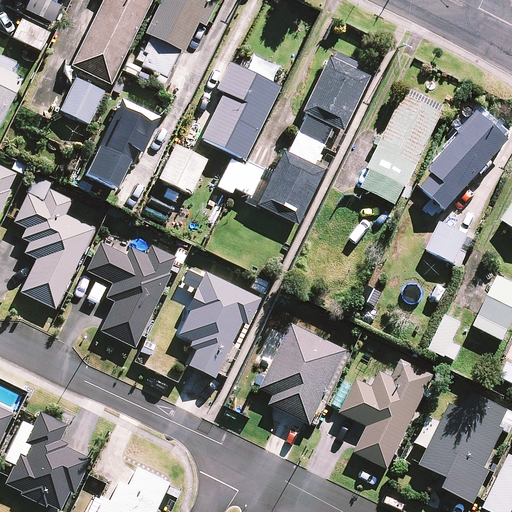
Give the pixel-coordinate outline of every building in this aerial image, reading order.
[(60,7),(46,0),(28,0),(24,10),(52,24),(60,7)] [(150,0),(103,0),(71,67),(109,86),(150,0)] [(216,2),(211,0),(161,0),(144,34),(151,37),(137,63),(167,78),(196,22),(204,26),(216,2)] [(45,32),(21,20),(12,38),(37,50),(45,32)] [(246,163),(234,191),(247,197),(243,204),(258,211),(259,208),(298,226),(323,172),(314,167),(322,149),(333,154),(370,75),(328,56),(302,113),(306,114),(287,155),(282,153),(272,175),(246,163)] [(276,69),(253,58),(246,72),(228,64),(215,90),(222,94),(200,140),(243,160),(278,87),(270,83),(276,69)] [(0,118),(19,78),(0,69),(0,118)] [(103,93),(74,79),(59,111),(88,124),(103,93)] [(443,108),(407,90),(367,170),(369,171),(360,189),(395,206),(443,108)] [(158,118),(122,100),(85,175),(116,190),(129,164),(134,166),(158,118)] [(511,134),(482,108),(427,171),(430,174),(418,188),(445,212),(511,134)] [(205,161),(174,146),(158,180),(189,194),(205,161)] [(0,208),(15,175),(0,168),(0,208)] [(44,202),(27,194),(13,223),(26,229),(21,239),(28,243),(23,254),(36,260),(20,293),(55,310),(93,230),(64,216),(71,202),(49,191),(44,202)] [(511,204),(501,222),(511,229),(511,204)] [(473,241),(440,223),(425,250),(458,268),(473,241)] [(176,275),(187,252),(178,247),(173,258),(151,247),(147,256),(132,249),(127,258),(100,244),(86,272),(112,284),(105,298),(113,302),(99,331),(133,348),(169,272),(176,275)] [(189,311),(177,335),(190,341),(186,348),(194,352),(188,366),(213,378),(240,322),(247,326),(259,300),(203,273),(186,310),(189,311)] [(511,317),(511,284),(497,277),(473,327),(500,341),(511,317)] [(317,313),(292,302),(287,314),(311,326),(317,313)] [(357,302),(351,315),(369,324),(375,311),(357,302)] [(344,353),(292,326),(285,339),(271,332),(256,362),(271,370),(261,391),(274,397),(269,406),(308,426),(344,353)] [(443,326),(436,341),(454,350),(461,335),(443,326)] [(432,377),(400,361),(392,378),(379,371),(370,389),(355,382),(339,414),(366,428),(354,454),(386,470),(432,377)] [(511,425),(511,413),(466,391),(457,409),(450,405),(440,425),(428,419),(416,444),(427,449),(419,466),(447,479),(441,490),(471,504),(489,469),(483,466),(502,428),(509,431),(511,425)] [(0,431),(8,414),(0,409),(0,431)] [(24,444),(29,446),(24,457),(19,454),(4,485),(20,493),(19,495),(45,508),(47,504),(59,510),(67,493),(71,495),(90,456),(62,442),(70,426),(40,412),(24,444)] [(511,511),(511,458),(507,457),(483,510),(487,511),(511,511)] [(126,488),(111,481),(96,511),(153,511),(167,484),(135,469),(126,488)]
